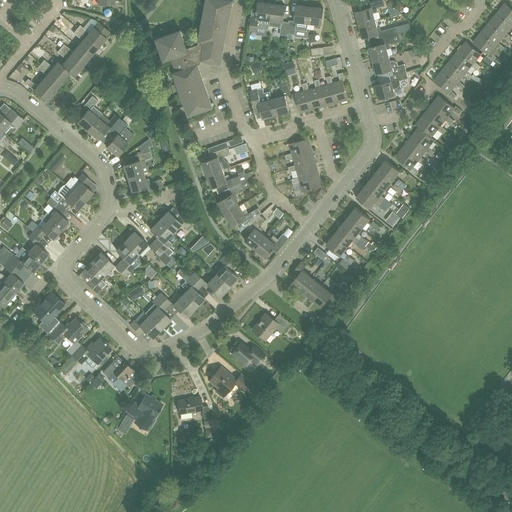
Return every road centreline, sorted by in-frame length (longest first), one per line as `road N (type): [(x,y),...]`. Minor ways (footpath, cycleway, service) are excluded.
road 1 (residential): [(62,272),(151,356),(203,331),(265,280)]
road 2 (residential): [(0,87),(98,162),(109,208)]
road 3 (residential): [(239,0),(225,79),(241,126),(258,137)]
